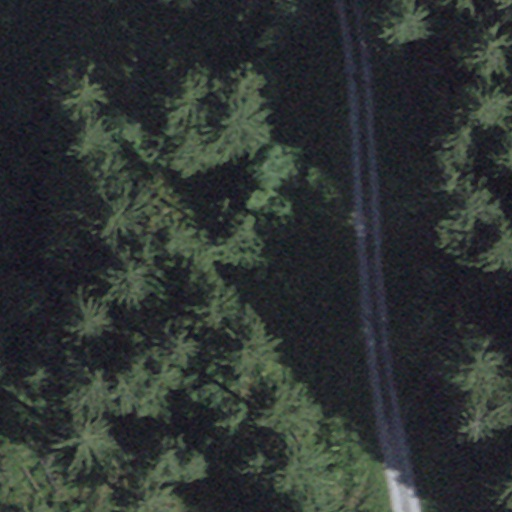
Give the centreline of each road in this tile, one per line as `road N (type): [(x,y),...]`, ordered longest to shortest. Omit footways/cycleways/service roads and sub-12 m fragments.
road 1 (track): [(355,0),(412,511)]
road 2 (track): [(402,455),(511,274)]
